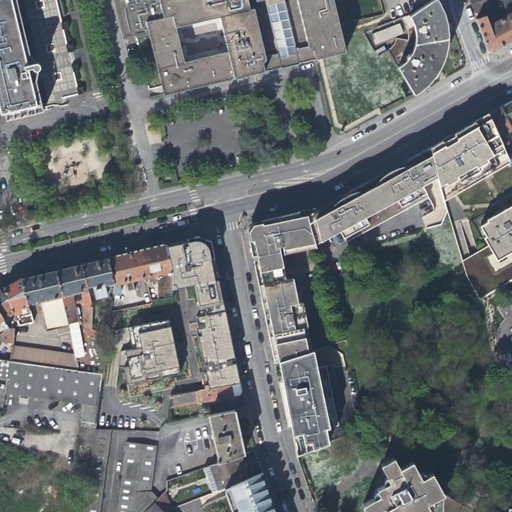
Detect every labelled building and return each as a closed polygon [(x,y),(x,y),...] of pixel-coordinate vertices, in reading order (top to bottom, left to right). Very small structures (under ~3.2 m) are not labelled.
[(0,0),(0,103),(2,113),(6,112),(7,119),(37,112),(39,106),(34,84),(31,84),(27,70),(30,69),(18,20),(22,19),(18,3),(17,0),(0,0)] [(114,0),(125,38),(137,35),(139,39),(153,35),(165,96),(347,54),(334,0),(114,0)] [(443,10),(441,7),(441,6),(437,0),(434,0),(410,15),(411,19),(412,25),(411,31),(409,38),(407,41),(396,39),(395,43),(393,48),(392,49),(390,51),(388,53),(414,96),(417,94),(424,89),(429,85),(431,82),(435,77),(438,73),(441,66),(444,61),(446,53),(447,47),(448,39),(448,33),(447,27),(445,20),(445,17),(443,10)] [(470,0),(471,4),(475,12),(490,6),(486,0),(470,0)] [(505,0),(502,1),(508,16),(511,27),(511,13),(511,14),(511,11),(511,6),(511,3),(510,0),(505,0)] [(504,45),(511,40),(511,27),(508,16),(496,22),(495,18),(492,20),(493,24),(489,26),(485,15),(475,19),(486,50),(491,52),(504,45)] [(380,33),(384,43),(403,33),(399,25),(380,33)] [(511,100),(501,107),(511,130),(511,100)] [(504,135),(511,131),(511,130),(501,107),(489,114),(489,115),(502,143),(507,140),(504,135)] [(445,203),(511,164),(509,157),(505,149),(502,143),(489,115),(459,133),(455,135),(453,135),(443,141),(442,142),(429,150),(437,177),(445,203)] [(349,240),(404,210),(427,198),(429,197),(423,186),(422,185),(423,185),(437,177),(429,150),(428,149),(414,156),(405,161),(381,174),(357,187),(333,200),(340,212),(349,240)] [(340,212),(333,200),(325,205),(331,216),(327,219),(332,234),(339,230),(345,242),(349,240),(340,212)] [(331,216),(325,205),(319,208),(307,215),(311,228),(315,241),(316,243),(332,234),(327,219),(331,216)] [(479,302),(511,281),(511,206),(487,221),(488,223),(481,227),(486,238),(484,239),(488,247),(462,262),(466,275),(479,302)] [(311,228),(307,215),(305,209),(290,213),(274,217),(261,220),(253,222),(253,224),(249,231),(247,231),(251,248),(252,256),(272,251),(273,257),(272,260),(287,264),(283,249),(286,248),(315,241),(311,228)] [(20,215),(22,223),(27,222),(31,221),(29,212),(20,215)] [(172,272),(172,288),(194,284),(202,316),(198,317),(199,328),(196,329),(206,373),(203,374),(206,389),(240,383),(237,367),(225,310),(222,298),(210,241),(198,236),(181,240),(165,244),(172,272)] [(152,247),(138,250),(144,277),(146,277),(149,276),(150,281),(158,279),(158,299),(172,296),(172,288),(172,272),(165,244),(152,247)] [(132,280),(144,277),(138,250),(124,253),(110,257),(107,257),(113,285),(111,303),(111,308),(116,309),(119,307),(121,289),(120,283),(125,282),(129,299),(130,300),(135,298),(132,280)] [(105,286),(113,285),(107,257),(95,260),(82,263),(87,286),(92,285),(95,297),(107,295),(105,286)] [(81,287),(87,286),(82,263),(70,266),(60,269),(57,269),(62,296),(68,323),(78,321),(72,294),(82,292),(81,287)] [(29,304),(39,302),(62,296),(57,269),(39,273),(22,277),(29,304)] [(261,299),(267,325),(271,347),(284,343),(305,337),(298,307),(296,307),(290,278),(284,279),(276,280),(275,276),(269,273),(265,282),(267,288),(269,297),(261,299)] [(14,314),(30,310),(29,304),(22,277),(14,282),(4,287),(14,314)] [(14,314),(4,287),(0,290),(0,313),(6,323),(16,318),(14,314)] [(92,307),(88,292),(85,293),(85,296),(82,297),(85,308),(92,307)] [(69,327),(68,323),(62,296),(39,302),(46,332),(69,327)] [(108,326),(111,308),(111,303),(104,303),(102,312),(105,312),(103,325),(108,326)] [(30,310),(14,314),(16,318),(31,314),(30,310)] [(6,323),(0,313),(0,323),(1,323),(5,329),(9,327),(6,323)] [(31,314),(16,318),(18,325),(33,321),(31,314)] [(18,325),(16,318),(6,323),(9,327),(14,328),(14,326),(18,325)] [(168,320),(128,328),(132,349),(126,352),(128,367),(124,369),(126,373),(122,374),(123,379),(126,379),(126,384),(180,374),(175,353),(168,320)] [(13,333),(14,328),(9,327),(5,329),(1,323),(0,323),(0,333),(2,332),(13,333)] [(289,357),(308,351),(305,337),(284,343),(271,347),(273,354),(274,362),(278,360),(289,357)] [(11,347),(9,361),(46,366),(78,371),(75,356),(11,347)] [(313,350),(308,351),(289,357),(278,360),(282,378),(295,434),(325,427),(339,424),(326,365),(316,367),(313,350)] [(0,376),(7,377),(9,361),(0,359),(0,376)] [(78,371),(46,366),(9,361),(7,377),(5,392),(41,397),(83,403),(85,404),(99,406),(103,374),(78,371)] [(196,392),(198,402),(224,397),(243,394),(240,383),(206,389),(196,392)] [(170,407),(198,402),(196,392),(170,396),(170,407)] [(99,406),(83,403),(77,457),(74,477),(88,484),(99,406)] [(100,511),(111,430),(96,430),(99,406),(88,484),(84,511),(100,511)] [(246,407),(219,414),(227,460),(254,451),(253,442),(249,421),(246,407)] [(292,434),(296,454),(329,442),(325,427),(295,434),(292,434)] [(117,511),(132,511),(134,503),(149,501),(157,446),(127,443),(117,511)] [(227,460),(204,468),(212,491),(248,478),(244,467),(240,455),(227,460)] [(442,493),(430,471),(420,476),(411,459),(399,465),(393,455),(380,462),(389,479),(375,487),(379,493),(361,502),(364,507),(365,511),(374,511),(383,507),(386,511),(426,511),(429,510),(425,503),(442,493)] [(234,511),(276,511),(262,474),(251,476),(248,478),(226,488),(234,511)] [(164,511),(172,509),(165,493),(158,499),(155,502),(164,511)] [(158,499),(149,501),(134,503),(132,511),(145,511),(155,502),(158,499)] [(163,511),(164,511),(155,502),(145,511),(163,511)]
